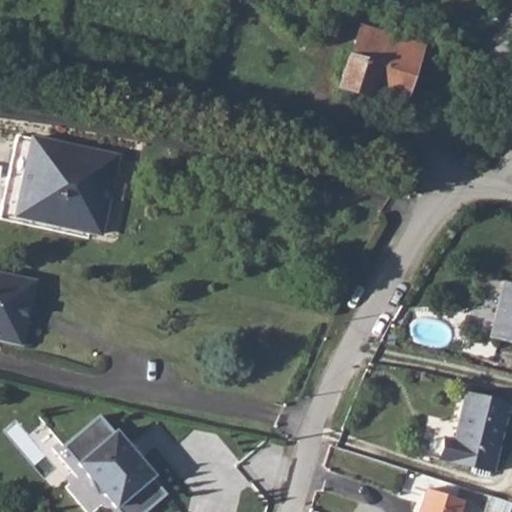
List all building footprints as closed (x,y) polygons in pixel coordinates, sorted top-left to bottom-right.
[(406,101),(425,46),(365,26),(357,51),(352,49),(340,85),(375,97),(377,91),(406,101)] [(103,234),(121,155),(33,135),(15,214),(103,234)] [(0,341),(21,345),(33,279),(0,272),(0,341)] [(511,338),(511,279),(500,277),(487,332),(511,338)] [(484,471),(501,404),(461,392),(447,440),(436,436),(430,457),(484,471)] [(114,434),(100,417),(70,441),(85,459),(77,465),(90,480),(97,497),(102,495),(116,511),(124,505),(129,511),(151,511),(167,499),(153,481),(156,479),(117,432),(114,434)] [(422,511),(462,511),(466,500),(430,489),(422,511)]
